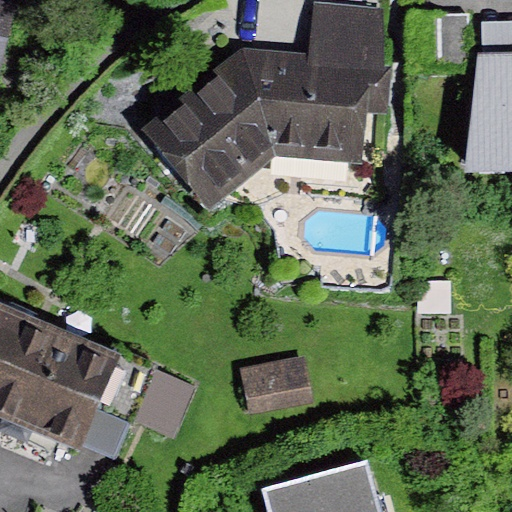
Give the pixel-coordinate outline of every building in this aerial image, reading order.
[(0,0),(0,84),(18,5),(0,0)] [(382,16),(309,12),(303,65),(237,60),(148,142),(206,215),(265,166),(352,174),(359,112),(376,111),(382,16)] [(469,14),(438,14),(439,68),(469,67),(469,14)] [(511,21),(480,23),(480,56),(511,54),(511,21)] [(511,54),(480,56),(468,175),(511,173),(511,54)] [(120,364),(0,313),(0,427),(81,461),(85,452),(120,364)] [(124,356),(120,364),(85,452),(116,465),(134,423),(176,440),(198,387),(124,356)] [(306,360),(241,371),(249,415),(313,404),(306,360)] [(385,511),(374,460),(268,488),(273,511),(385,511)]
